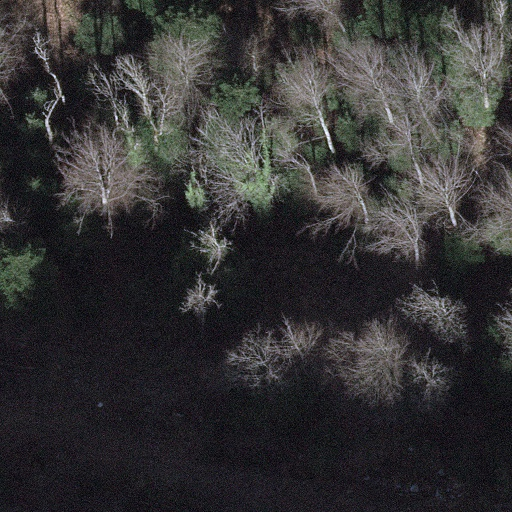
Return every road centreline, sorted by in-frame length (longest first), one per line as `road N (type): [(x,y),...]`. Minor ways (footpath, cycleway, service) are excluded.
road 1 (track): [(511,131),(399,277),(315,324),(27,421)]
road 2 (track): [(319,511),(27,421),(0,420)]
